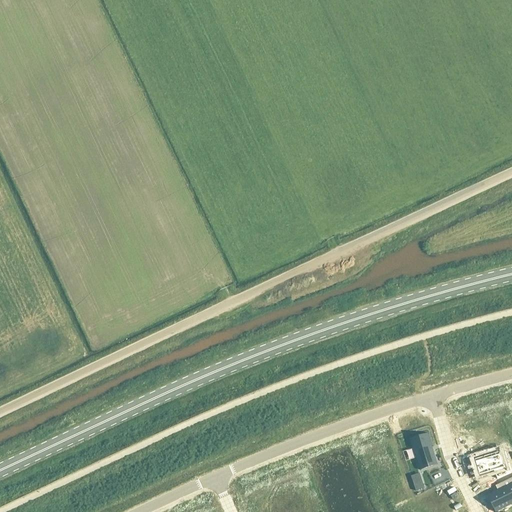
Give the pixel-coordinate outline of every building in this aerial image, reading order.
[(491,413),(462,421),(468,440),(497,431),(491,413)] [(428,437),(411,442),(420,467),(436,462),(428,437)] [(496,438),(485,442),(486,448),(498,444),(496,438)] [(379,456),(370,459),(373,469),(378,467),(381,478),(405,470),(402,459),(393,462),(388,448),(377,452),(379,456)] [(499,452),(474,459),(479,476),(493,471),(497,480),(511,473),(511,472),(506,451),(500,453),(499,452)] [(419,474),(411,477),(415,491),(424,489),(419,474)] [(495,511),(511,504),(511,477),(495,486),(497,490),(500,496),(490,501),(495,511)] [(279,511),(269,489),(244,500),(249,511),(279,511)] [(435,490),(418,497),(423,507),(426,506),(428,511),(438,511),(455,504),(449,493),(439,498),(435,490)]
